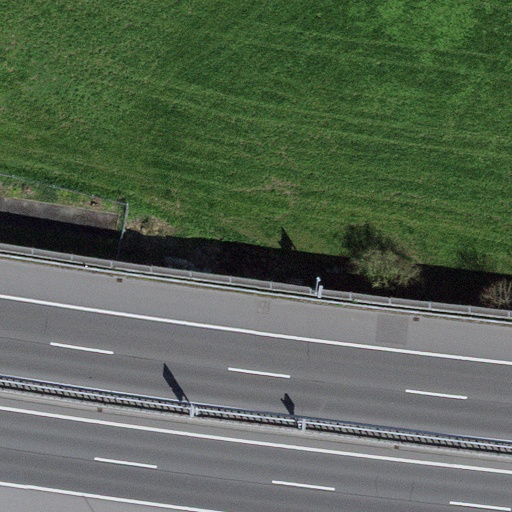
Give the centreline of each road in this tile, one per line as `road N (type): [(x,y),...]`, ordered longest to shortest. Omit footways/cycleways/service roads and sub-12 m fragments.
road 1 (motorway): [(511,400),(0,333)]
road 2 (motorway): [(0,447),(511,511)]
